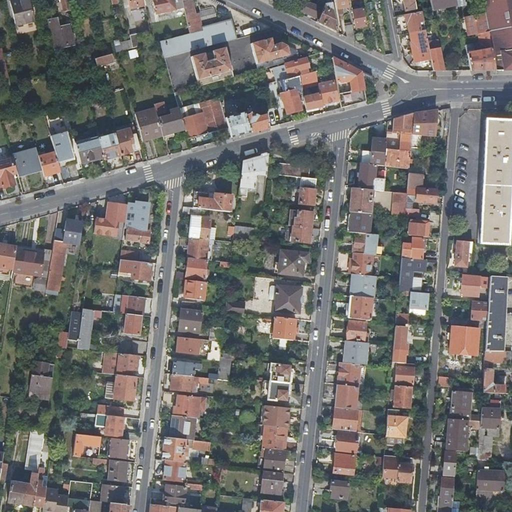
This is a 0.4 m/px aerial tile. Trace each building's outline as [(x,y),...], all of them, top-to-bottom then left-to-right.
[(19,0),(17,1),(17,0),(10,0),(16,25),(35,21),(30,0),(19,0)] [(71,7),(68,0),(61,0),(64,9),(71,7)] [(184,6),(182,0),(154,0),(157,12),(184,6)] [(182,0),(184,6),(189,32),(230,22),(229,19),(202,26),(201,22),(198,12),(196,12),(192,0),(182,0)] [(348,5),(347,0),(336,0),(337,7),(338,12),(343,11),(342,6),(348,5)] [(403,0),(405,10),(416,8),(414,0),(403,0)] [(430,0),(433,9),(457,4),(456,0),(430,0)] [(511,0),(483,0),(485,8),(489,30),(495,69),(511,68),(511,0)] [(317,21),(337,31),(332,2),(324,4),(323,4),(320,3),(319,5),(310,1),(304,3),(301,10),(318,17),(317,21)] [(198,12),(201,22),(217,18),(215,7),(198,11),(198,12)] [(356,27),(366,25),(363,8),(357,9),(357,7),(352,8),(356,27)] [(423,20),(422,10),(405,13),(406,22),(407,22),(409,32),(420,29),(419,22),(420,20),(423,20)] [(54,49),(69,45),(64,24),(59,25),(57,16),(47,18),(47,20),(54,49)] [(189,32),(159,40),(164,56),(238,37),(232,19),(229,19),(230,22),(189,32)] [(470,69),(495,69),(489,30),(485,30),(483,19),(466,22),(469,34),(480,32),(480,36),(479,37),(481,49),(475,51),(473,42),(465,43),(470,69)] [(64,24),(69,45),(75,44),(70,22),(64,24)] [(344,26),(347,35),(355,39),(352,25),(344,26)] [(429,45),(428,41),(427,37),(423,38),(421,36),(420,29),(409,32),(411,41),(410,41),(412,50),(429,47),(429,45)] [(138,46),(140,45),(137,33),(138,33),(138,32),(129,34),(130,37),(132,47),(138,46)] [(130,37),(120,40),(122,50),(132,47),(130,37)] [(251,42),(257,69),(298,58),(295,49),(280,42),(273,44),(271,37),(251,42)] [(433,69),(445,69),(439,38),(428,41),(429,45),(429,47),(431,58),(433,69)] [(190,56),(198,85),(233,75),(225,46),(212,50),(214,59),(206,61),(204,52),(190,56)] [(416,60),(431,58),(429,47),(412,50),(416,60)] [(82,52),(83,59),(90,58),(89,50),(82,52)] [(105,54),(95,57),(97,64),(113,60),(111,53),(105,54)] [(360,70),(333,57),(334,65),(336,81),(350,79),(352,90),(338,92),(340,107),(366,100),(363,85),(360,70)] [(285,63),(264,69),(264,72),(266,77),(267,83),(275,81),(279,80),(288,77),(299,74),(305,73),(304,67),(308,66),(306,58),(285,63)] [(318,83),(315,70),(305,73),(299,74),(302,87),(318,83)] [(372,76),(360,70),(363,85),(373,82),(372,76)] [(267,83),(266,77),(264,72),(259,74),(260,77),(258,77),(260,85),(266,83),(267,83)] [(302,87),(299,74),(288,77),(279,80),(282,92),(279,93),(281,100),(283,100),(287,113),(301,109),(297,94),(302,92),(302,87)] [(333,80),(318,83),(320,93),(322,103),(337,100),(333,80)] [(179,90),(174,92),(178,107),(183,106),(179,90)] [(313,107),(322,106),(322,103),(320,93),(303,96),(306,111),(314,110),(313,107)] [(183,106),(178,107),(184,128),(187,138),(208,132),(228,127),(225,117),(219,96),(199,102),(183,106)] [(153,103),(155,108),(157,114),(166,112),(163,100),(153,103)] [(78,109),(76,101),(66,103),(68,111),(78,109)] [(157,117),(162,135),(163,138),(174,135),(173,131),(184,128),(178,107),(170,110),(171,113),(157,117)] [(155,108),(133,114),(140,138),(150,135),(151,138),(162,135),(157,117),(157,114),(155,108)] [(434,135),(436,110),(432,111),(413,114),(411,134),(420,134),(434,135)] [(225,117),(228,127),(230,137),(250,132),(245,113),(244,112),(225,117)] [(269,127),(266,114),(259,116),(256,114),(251,115),(250,112),(245,113),(250,132),(269,127)] [(385,149),(390,150),(388,167),(408,169),(410,147),(411,134),(413,114),(392,119),(387,121),(385,139),(385,149)] [(511,157),(511,146),(511,120),(485,119),(479,243),(507,244),(509,210),(511,157)] [(128,128),(114,132),(115,133),(121,154),(132,151),(131,150),(134,149),(134,150),(140,148),(135,133),(130,134),(128,128)] [(50,135),(54,151),(57,162),(74,157),(66,130),(50,135)] [(98,138),(103,156),(104,158),(121,154),(115,133),(98,138)] [(98,138),(97,135),(75,142),(80,162),(103,156),(98,138)] [(385,149),(385,139),(371,138),(369,165),(375,166),(383,166),(385,149)] [(36,147),(12,154),(13,157),(17,171),(18,175),(42,168),(38,155),(36,147)] [(38,155),(42,168),(44,175),(60,170),(58,165),(57,162),(54,151),(38,155)] [(268,154),(242,161),(238,196),(245,197),(246,191),(256,193),(255,204),(263,205),(268,154)] [(11,173),(17,171),(13,157),(0,161),(0,186),(2,185),(2,187),(14,183),(13,178),(11,173)] [(292,164),(278,163),(277,175),(301,178),(309,178),(310,168),(309,168),(309,165),(306,165),(306,166),(298,165),(298,164),(292,164)] [(358,189),(373,190),(382,191),(383,180),(374,179),(375,166),(369,165),(360,164),(358,189)] [(419,189),(420,175),(408,174),(406,194),(405,208),(411,209),(412,199),(423,200),(431,201),(435,201),(435,190),(419,189)] [(316,179),(309,178),(301,178),(298,203),(313,205),(316,179)] [(349,212),(351,213),(370,214),(373,190),(358,189),(351,188),(349,212)] [(199,192),(197,208),(229,212),(231,196),(199,192)] [(404,218),(404,216),(405,208),(406,194),(393,192),(391,216),(404,218)] [(135,207),(126,206),(125,222),(124,227),(127,228),(125,239),(148,242),(149,230),(145,230),(147,209),(148,203),(135,201),(135,204),(135,207)] [(116,221),(125,222),(126,206),(127,205),(108,203),(106,219),(95,218),(93,230),(114,232),(116,221)] [(417,218),(418,209),(411,209),(405,208),(404,216),(417,218)] [(291,209),(289,226),(292,226),(310,228),(312,212),(291,209)] [(349,232),(355,233),(368,234),(370,214),(351,213),(349,232)] [(188,237),(189,237),(207,239),(209,228),(210,218),(190,216),(188,237)] [(63,241),(53,240),(52,250),(46,289),(59,291),(67,242),(78,243),(81,222),(66,220),(63,241)] [(408,235),(423,236),(424,224),(416,223),(417,220),(409,220),(408,235)] [(310,228),(292,226),(290,241),(308,243),(310,228)] [(234,227),(233,239),(253,241),(254,229),(234,227)] [(353,253),(378,255),(378,248),(373,248),(374,235),(368,234),(355,233),(353,253)] [(189,237),(187,258),(206,260),(211,260),(213,240),(207,239),(189,237)] [(400,258),(410,258),(421,259),(423,239),(410,238),(409,244),(402,243),(400,258)] [(472,241),(457,240),(455,265),(466,266),(467,253),(471,253),(472,241)] [(0,266),(12,269),(16,246),(0,243),(0,266)] [(43,248),(16,244),(16,246),(12,269),(12,271),(15,272),(14,283),(31,286),(33,274),(39,275),(43,248)] [(40,276),(38,289),(46,290),(46,289),(52,250),(44,248),(40,276)] [(140,252),(121,249),(120,259),(139,261),(140,252)] [(282,263),(281,274),(302,276),(303,261),(307,261),(308,254),(280,251),(279,263),(282,263)] [(352,274),(374,277),(376,277),(377,268),(371,268),(371,262),(377,262),(378,255),(353,253),(352,263),(350,262),(348,274),(352,274)] [(175,273),(174,279),(185,280),(185,278),(204,280),(204,276),(207,276),(208,270),(205,270),(206,260),(187,258),(185,274),(175,273)] [(410,258),(400,258),(399,279),(398,282),(398,290),(407,291),(407,290),(410,291),(412,271),(424,272),(425,259),(421,259),(410,258)] [(139,261),(120,259),(118,271),(132,272),(132,273),(132,278),(150,280),(152,262),(139,261)] [(350,296),(371,298),(372,298),(374,277),(352,274),(350,296)] [(462,275),(460,294),(477,296),(478,287),(488,287),(489,277),(479,276),(462,275)] [(489,276),(488,301),(487,319),(486,323),(486,328),(485,338),(485,350),(502,351),(506,277),(489,276)] [(185,280),(183,291),(184,291),(184,298),(202,300),(204,282),(185,280)] [(276,285),(276,286),(275,299),(274,310),(299,313),(300,304),(300,303),(301,302),(301,301),(301,300),(301,299),(301,298),(301,296),(301,295),(300,295),(301,293),(295,292),(295,287),(276,285)] [(407,290),(407,291),(407,293),(410,294),(409,311),(413,312),(413,308),(425,308),(427,292),(411,291),(410,291),(407,290)] [(144,297),(123,295),(122,300),(125,301),(125,300),(128,300),(126,314),(142,315),(144,297)] [(347,318),(368,320),(371,298),(350,296),(348,308),(347,308),(346,309),(345,309),(345,310),(344,311),(344,312),(344,313),(344,314),(345,315),(346,316),(347,317),(347,318)] [(181,301),(180,308),(196,310),(197,302),(181,301)] [(488,301),(482,301),(482,303),(472,302),(471,318),(473,318),(473,323),(474,323),(473,327),(486,328),(486,323),(487,319),(488,301)] [(225,302),(224,312),(243,314),(244,304),(225,302)] [(101,311),(117,313),(118,305),(102,303),(101,311)] [(196,310),(180,308),(178,331),(198,333),(200,311),(196,310)] [(100,311),(83,309),(81,322),(70,320),(68,334),(79,336),(77,348),(94,350),(95,342),(89,341),(92,316),(100,317),(100,311)] [(395,322),(408,323),(408,314),(396,313),(395,322)] [(142,315),(126,314),(124,332),(140,334),(142,315)] [(274,317),(272,337),(280,338),(287,339),(292,340),(293,332),(296,333),(297,327),(294,327),(295,319),(274,317)] [(346,330),(345,338),(347,339),(365,341),(365,333),(364,333),(365,322),(348,321),(347,329),(346,330)] [(211,327),(210,334),(222,335),(223,328),(211,327)] [(406,327),(395,327),(393,345),(391,362),(396,362),(404,362),(404,353),(406,353),(407,343),(404,343),(406,327)] [(483,367),(485,350),(485,338),(479,337),(479,331),(474,330),(459,328),(458,335),(449,335),(448,344),(471,346),(471,344),(480,344),(480,349),(478,372),(478,379),(483,379),(483,368),(483,367)] [(44,338),(58,340),(59,331),(46,329),(44,338)] [(194,339),(177,337),(175,352),(196,354),(197,347),(193,346),(194,339)] [(146,356),(148,341),(133,340),(132,354),(138,355),(146,356)] [(210,360),(219,361),(220,353),(221,342),(212,341),(211,353),(207,353),(206,360),(210,360)] [(342,362),(359,364),(364,365),(366,343),(345,341),(342,362)] [(511,362),(511,351),(502,351),(485,350),(483,367),(487,367),(487,361),(511,362)] [(118,362),(119,353),(105,351),(104,360),(103,373),(107,373),(108,361),(118,362)] [(136,370),(138,355),(132,354),(119,353),(118,362),(108,361),(107,373),(116,374),(123,375),(131,376),(132,369),(136,370)] [(220,353),(219,361),(218,373),(217,379),(227,380),(230,354),(220,353)] [(50,393),(54,364),(46,363),(34,361),(30,390),(50,393)] [(174,361),(172,374),(193,377),(194,363),(174,361)] [(339,362),(336,384),(357,386),(359,364),(342,362),(339,362)] [(413,367),(414,363),(404,362),(396,362),(395,379),(392,379),(392,382),(412,383),(413,367)] [(269,381),(289,383),(289,382),(290,382),(291,382),(292,376),(291,375),(290,375),(290,373),(288,373),(288,367),(279,366),(279,364),(270,363),(269,372),(270,372),(269,381)] [(490,392),(504,393),(504,385),(493,385),(491,382),(492,369),(483,368),(483,379),(482,392),(490,392)] [(464,378),(478,379),(478,372),(464,371),(464,378)] [(123,375),(116,374),(115,382),(109,382),(107,397),(133,401),(136,377),(131,376),(123,375)] [(208,384),(208,378),(193,377),(172,374),(170,389),(195,392),(197,382),(204,384),(208,384)] [(451,377),(438,376),(437,385),(451,386),(451,377)] [(289,384),(289,383),(269,381),(267,399),(275,400),(275,398),(285,400),(286,393),(287,393),(288,391),(289,391),(290,391),(290,385),(289,384)] [(336,384),(334,406),(354,409),(357,386),(336,384)] [(409,407),(411,386),(394,385),(393,406),(409,407)] [(480,420),(480,415),(469,414),(471,389),(458,388),(457,391),(452,391),(450,418),(467,419),(480,420)] [(49,398),(50,393),(30,390),(29,395),(49,398)] [(195,418),(196,418),(197,409),(200,409),(205,406),(205,399),(177,395),(176,407),(173,407),(172,415),(195,418)] [(489,403),(481,403),(480,415),(480,420),(479,437),(483,437),(484,427),(488,427),(487,434),(492,435),(499,435),(500,428),(498,427),(500,401),(490,400),(489,403)] [(98,405),(97,414),(102,414),(123,417),(124,408),(98,405)] [(261,425),(263,425),(286,428),(288,408),(263,405),(261,425)] [(334,406),(332,429),(354,431),(356,409),(354,409),(334,406)] [(397,417),(398,409),(387,409),(387,412),(385,434),(384,444),(403,446),(405,417),(397,417)] [(123,417),(102,414),(100,427),(105,428),(105,434),(121,436),(123,417)] [(170,438),(192,440),(195,418),(172,415),(170,438)] [(465,451),(467,419),(450,418),(448,418),(446,442),(434,441),(434,448),(455,450),(465,451)] [(263,425),(261,448),(284,450),(286,428),(263,425)] [(8,502),(33,505),(39,467),(44,429),(44,428),(32,427),(25,469),(32,470),(30,484),(23,483),(24,480),(17,479),(17,482),(11,481),(8,502)] [(491,444),(492,435),(487,434),(488,427),(484,427),(483,437),(479,437),(478,444),(491,444)] [(357,434),(336,432),(335,449),(354,451),(357,434)] [(97,436),(76,434),(73,455),(80,456),(80,454),(82,454),(83,444),(96,445),(97,436)] [(128,440),(124,439),(108,437),(106,456),(126,459),(128,440)] [(209,450),(210,442),(192,440),(170,438),(164,437),(161,460),(165,460),(182,462),(183,457),(186,458),(187,448),(195,449),(209,450)] [(490,459),(491,444),(478,444),(477,458),(490,459)] [(194,458),(195,449),(187,448),(186,458),(183,457),(182,462),(185,462),(191,463),(191,458),(194,458)] [(284,450),(261,448),(260,456),(264,456),(263,471),(282,473),(284,450)] [(453,475),(455,452),(444,451),(443,474),(453,475)] [(333,471),(351,473),(353,455),(334,453),(333,471)] [(383,456),(382,478),(396,480),(398,463),(398,455),(384,454),(383,456)] [(124,481),(126,461),(110,459),(107,479),(124,481)] [(184,479),(185,462),(182,462),(165,460),(163,480),(188,483),(194,484),(195,480),(184,479)] [(396,480),(409,481),(411,464),(398,463),(396,480)] [(39,467),(33,505),(43,507),(46,488),(47,481),(42,480),(43,474),(44,468),(39,467)] [(503,470),(477,469),(476,489),(489,489),(502,490),(503,470)] [(282,473),(263,471),(262,471),(260,492),(279,494),(282,473)] [(438,496),(437,511),(458,511),(459,502),(452,501),(452,500),(453,479),(441,478),(439,496),(438,496)] [(93,482),(70,480),(70,484),(69,488),(68,494),(68,497),(90,500),(93,482)] [(330,489),(330,497),(346,498),(348,482),(330,480),(329,489),(330,489)] [(122,503),(124,486),(103,484),(101,501),(105,501),(110,502),(122,503)] [(166,506),(177,507),(199,509),(200,497),(184,495),(185,487),(165,485),(164,491),(163,501),(166,502),(166,506)] [(59,490),(46,488),(43,507),(42,511),(65,511),(68,497),(68,494),(58,492),(59,490)] [(489,489),(476,489),(475,501),(488,502),(489,496),(489,489)] [(250,498),(243,498),(241,508),(249,509),(250,498)] [(101,501),(90,500),(89,511),(98,511),(103,511),(105,501),(101,501)] [(281,511),(283,502),(260,500),(259,511),(281,511)] [(129,511),(130,504),(122,503),(110,502),(108,511),(129,511)]
